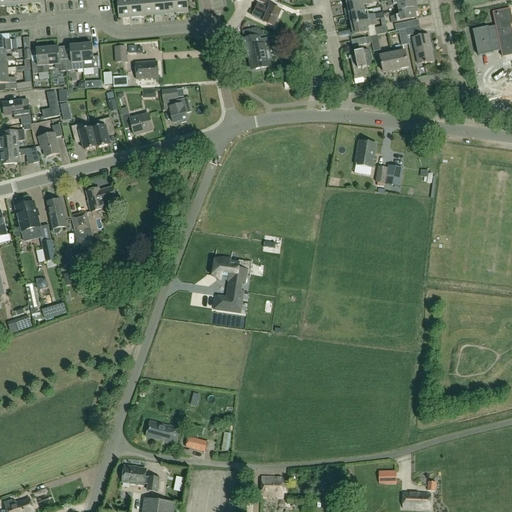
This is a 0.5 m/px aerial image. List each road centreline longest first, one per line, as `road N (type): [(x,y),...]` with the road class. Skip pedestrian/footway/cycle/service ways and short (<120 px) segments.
road 1 (unclassified): [(110,448),(274,469),(348,464),(511,424)]
road 2 (unclassified): [(110,448),(231,128)]
road 3 (tertiary): [(231,128),(0,191)]
road 4 (residential): [(211,26),(124,33),(84,18),(0,26)]
road 5 (residential): [(473,133),(459,73),(345,97)]
road 6 (tertiary): [(473,133),(348,116)]
